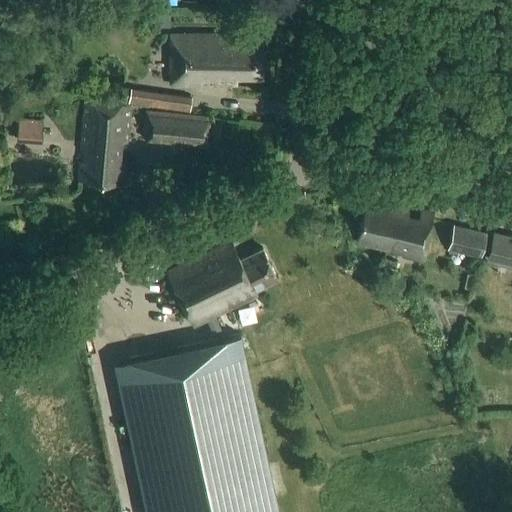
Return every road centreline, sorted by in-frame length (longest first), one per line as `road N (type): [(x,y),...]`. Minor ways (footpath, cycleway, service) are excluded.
road 1 (unclassified): [(307,173),(0,313)]
road 2 (unclassified): [(511,189),(369,171),(307,173)]
road 3 (residential): [(307,173),(305,0)]
